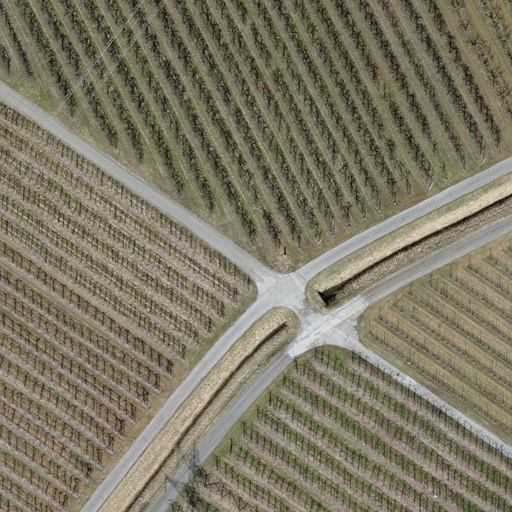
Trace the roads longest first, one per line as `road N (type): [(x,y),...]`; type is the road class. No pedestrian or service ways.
road 1 (track): [(0,93),(511,454)]
road 2 (track): [(88,511),(263,303),(341,250),(511,163)]
road 3 (track): [(511,223),(297,346),(250,391),(156,511)]
